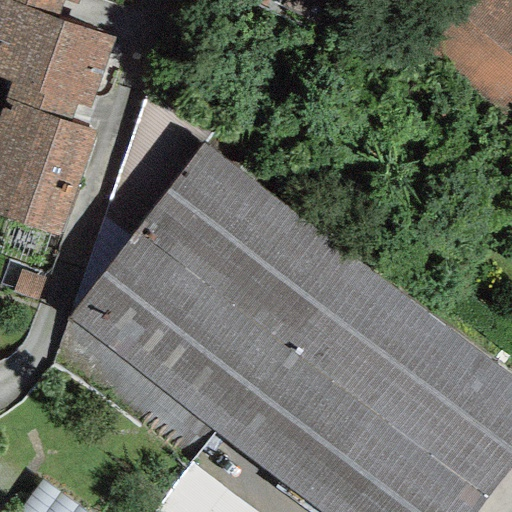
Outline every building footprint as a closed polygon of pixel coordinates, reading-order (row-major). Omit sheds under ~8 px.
[(57,20),(2,0),(0,0),(0,77),(11,82),(74,105),(89,111),(115,42),(57,20)] [(58,0),(2,0),(57,20),(64,2),(58,0)] [(283,0),(317,18),(325,0),(283,0)] [(511,0),(474,0),(430,50),(511,122),(511,0)] [(11,82),(3,103),(66,126),(74,105),(11,82)] [(66,126),(3,103),(0,112),(0,178),(71,201),(94,134),(66,126)] [(472,511),(511,459),(511,375),(203,143),(67,320),(212,431),(318,511),(472,511)] [(0,217),(60,237),(71,201),(0,178),(0,217)] [(39,301),(47,279),(20,269),(12,291),(39,301)] [(212,431),(67,320),(48,363),(188,460),(188,459),(212,431)] [(260,511),(261,511),(188,459),(188,460),(149,511),(260,511)] [(80,511),(43,482),(19,511),(80,511)]
